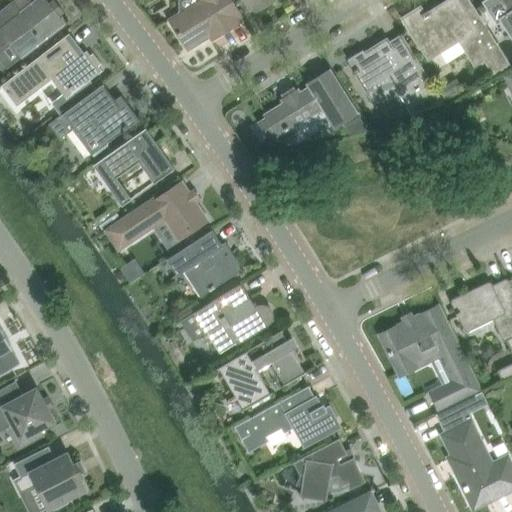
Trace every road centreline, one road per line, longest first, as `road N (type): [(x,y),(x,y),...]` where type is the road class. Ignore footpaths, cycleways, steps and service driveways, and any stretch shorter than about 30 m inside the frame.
road 1 (residential): [(150,511),(71,352),(0,242)]
road 2 (residential): [(327,314),(191,103)]
road 3 (residential): [(435,511),(327,314)]
road 4 (residential): [(327,314),(511,224)]
road 5 (residential): [(191,103),(358,0)]
road 6 (residential): [(191,103),(106,0)]
